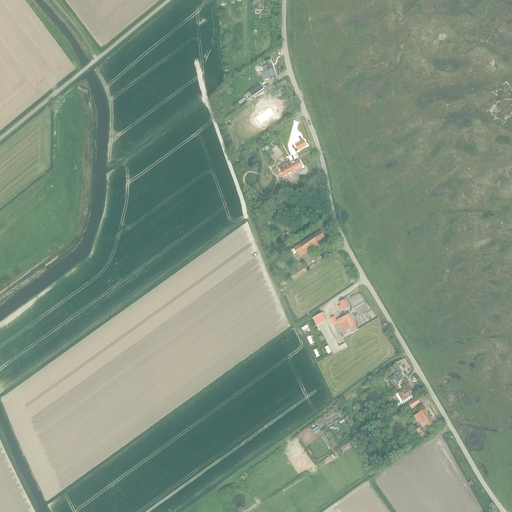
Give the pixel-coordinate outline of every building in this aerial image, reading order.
[(264,72),(262,73),(265,81),(276,76),(273,69),(274,69),(270,60),(265,62),(267,66),(262,67),(264,72)] [(259,83),(249,91),(252,96),(263,89),(259,83)] [(261,123),(275,113),(270,107),(257,116),(261,123)] [(295,145),(298,150),(307,145),(304,140),(295,145)] [(289,175),(291,173),(292,174),(296,171),(296,170),(303,166),(299,160),(295,162),(294,161),(291,163),(290,161),(279,168),(284,178),(289,175)] [(283,223),(287,232),(292,229),(288,220),(283,223)] [(294,248),(300,258),(311,250),(310,248),(313,246),(314,247),(319,244),(317,242),(325,238),(320,231),(294,248)] [(328,234),(332,241),(337,238),(333,231),(328,234)] [(338,306),(340,310),(342,308),(343,311),(350,308),(345,299),(339,302),(341,305),(338,306)] [(337,322),(344,335),(347,333),(346,331),(351,329),(352,333),(357,330),(355,327),(356,326),(349,312),(346,313),(347,315),(336,320),(334,316),(331,318),(334,324),(337,322)] [(313,318),(318,326),(319,325),(333,353),(340,349),(347,346),(345,343),(338,346),(326,322),(327,321),(322,313),(313,318)] [(395,375),(390,378),(394,385),(404,380),(396,364),(389,368),(391,372),(393,371),(395,375)] [(397,392),(402,400),(412,394),(409,388),(404,391),(403,389),(397,392)] [(409,404),(412,408),(421,403),(418,398),(409,404)] [(414,416),(419,423),(420,422),(423,427),(427,425),(429,427),(435,424),(425,409),(414,416)] [(424,435),(423,432),(419,427),(416,429),(421,437),(424,435)]
